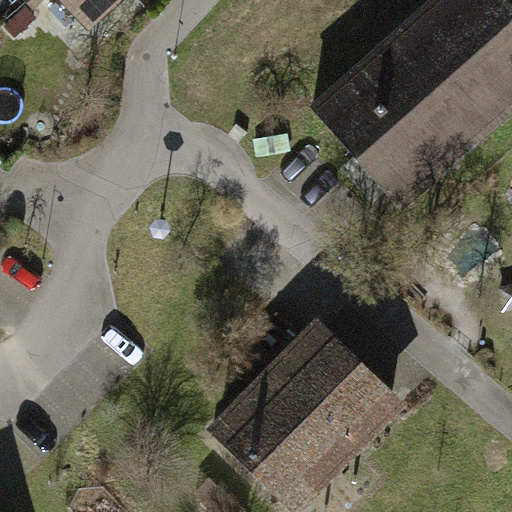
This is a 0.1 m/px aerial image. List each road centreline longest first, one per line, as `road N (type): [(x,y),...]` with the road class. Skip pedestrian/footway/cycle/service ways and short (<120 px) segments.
road 1 (residential): [(511,417),(380,315),(219,167),(150,147)]
road 2 (residential): [(150,147),(88,203),(77,321),(0,381)]
road 3 (residential): [(198,0),(156,44),(150,147)]
